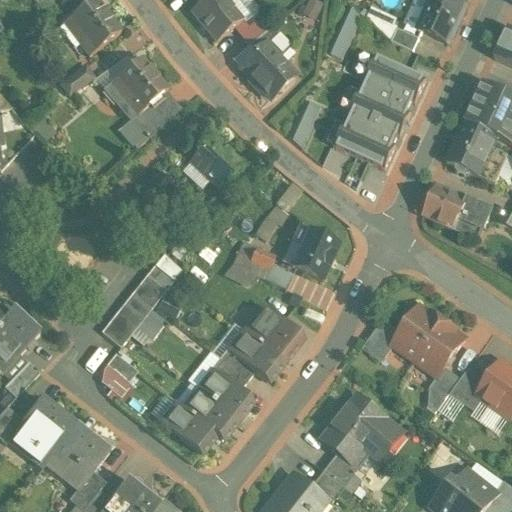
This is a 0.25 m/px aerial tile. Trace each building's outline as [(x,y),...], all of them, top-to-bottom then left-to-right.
[(32,0),(40,12),(59,0),(32,0)] [(209,0),(191,15),(217,46),(243,24),(229,8),(238,0),(209,0)] [(466,10),(443,0),(433,0),(419,34),(449,47),(466,10)] [(314,21),(322,6),(311,1),(304,16),(314,21)] [(96,2),(69,23),(85,44),(80,48),(89,60),(121,35),(96,2)] [(353,11),(331,58),(342,63),(362,20),(353,11)] [(511,30),(510,29),(493,66),(511,74),(511,30)] [(270,31),(249,49),(257,57),(268,46),(268,47),(277,38),(270,31)] [(419,42),(397,32),(391,45),(413,55),(419,42)] [(268,47),(268,46),(257,57),(241,72),(270,102),(294,79),(277,61),(280,58),(268,47)] [(356,105),(405,128),(410,116),(409,115),(413,106),(415,108),(426,84),(376,60),(364,84),(367,86),(363,95),(361,94),(356,105)] [(141,61),(115,83),(133,103),(128,107),(138,119),(167,94),(168,93),(141,61)] [(86,69),(60,87),(69,99),(95,80),(86,69)] [(511,110),(511,104),(482,91),(465,127),(497,142),(498,142),(504,145),(511,131),(504,128),(508,120),(511,110)] [(167,94),(138,119),(131,124),(147,143),(182,112),(167,94)] [(0,99),(0,114),(12,112),(0,99)] [(310,105),(292,144),(302,152),(321,110),(310,105)] [(405,128),(356,105),(350,118),(352,119),(348,128),(345,127),(334,151),(385,174),(396,150),(393,149),(397,140),(399,140),(405,128)] [(497,142),(465,127),(447,167),(479,182),(480,182),(495,189),(509,160),(493,153),(497,142)] [(244,169),(213,141),(190,165),(221,194),(244,169)] [(470,204),(437,189),(422,220),(456,235),(470,204)] [(493,215),(470,204),(456,235),(472,243),(478,229),(485,232),(493,215)] [(288,217),(277,209),(268,220),(270,222),(267,227),(264,225),(258,234),(261,236),(259,240),(265,244),(275,225),(279,227),(288,217)] [(308,233),(299,228),(292,245),(301,249),(308,233)] [(340,247),(308,232),(308,233),(301,249),(291,270),(322,284),(340,247)] [(276,260),(249,248),(246,254),(241,252),(238,259),(251,265),(270,273),(272,269),(276,260)] [(182,275),(164,258),(154,270),(173,285),(182,275)] [(270,273),(251,265),(247,275),(287,293),(293,279),(272,269),(270,273)] [(321,290),(312,287),(314,282),(297,275),(290,293),(316,303),(321,290)] [(166,294),(147,279),(139,289),(159,304),(166,294)] [(159,304),(139,289),(132,298),(151,313),(159,304)] [(420,311),(410,325),(407,326),(402,332),(403,335),(393,349),(394,349),(416,365),(444,326),(437,321),(436,323),(420,311)] [(302,340),(267,312),(248,337),(283,365),(302,340)] [(0,328),(0,366),(6,372),(0,378),(1,379),(39,338),(13,314),(0,328)] [(444,326),(416,365),(438,381),(439,381),(446,372),(447,369),(450,369),(455,362),(454,359),(465,344),(449,332),(450,330),(444,326)] [(248,337),(240,331),(239,332),(247,338),(232,356),(231,357),(255,376),(267,385),(283,365),(248,337)] [(390,353),(371,340),(362,353),(382,367),(394,349),(393,349),(390,353)] [(255,376),(231,357),(232,356),(228,353),(219,363),(247,385),(255,376)] [(97,384),(121,403),(141,376),(117,358),(97,384)] [(247,385),(219,363),(211,373),(216,377),(217,376),(240,394),(247,385)] [(28,366),(4,392),(15,402),(40,377),(28,366)] [(511,420),(511,373),(501,366),(491,380),(478,400),(483,404),(510,423),(511,420)] [(461,383),(450,399),(475,416),(483,404),(477,400),(491,380),(472,367),(461,383)] [(446,372),(439,381),(438,381),(430,392),(429,404),(439,412),(437,415),(438,416),(450,399),(461,383),(446,372)] [(240,394),(217,376),(216,377),(211,373),(197,392),(201,395),(236,424),(252,404),(240,394)] [(236,424),(201,395),(197,392),(193,389),(193,390),(196,392),(182,410),(172,403),(172,404),(175,406),(180,410),(221,443),(236,424)] [(357,400),(322,443),(338,456),(350,466),(351,465),(363,450),(382,465),(404,437),(357,400)] [(64,421),(41,403),(24,424),(13,439),(14,440),(33,455),(29,460),(43,472),(76,431),(75,430),(72,433),(62,425),(64,421)] [(221,443),(180,410),(175,406),(160,425),(199,457),(215,438),(221,443)] [(7,412),(0,419),(0,443),(6,449),(14,440),(13,439),(24,424),(7,411),(7,412)] [(109,457),(76,431),(43,472),(44,472),(51,462),(70,477),(68,480),(80,490),(82,491),(93,477),(109,457)] [(350,466),(338,456),(323,475),(343,491),(359,471),(351,465),(350,466)] [(466,473),(436,511),(488,511),(499,499),(466,473)] [(343,491),(323,475),(310,491),(326,503),(325,505),(330,508),(343,491)] [(93,477),(82,491),(80,490),(69,504),(78,511),(84,511),(99,494),(105,486),(93,477)] [(295,479),(267,511),(319,511),(325,505),(326,503),(310,491),(295,479)] [(157,511),(160,509),(128,483),(111,504),(103,511),(157,511)] [(99,494),(84,511),(103,511),(111,504),(99,494)]
